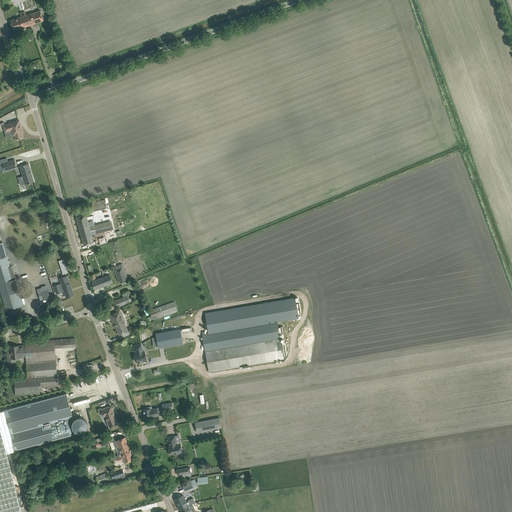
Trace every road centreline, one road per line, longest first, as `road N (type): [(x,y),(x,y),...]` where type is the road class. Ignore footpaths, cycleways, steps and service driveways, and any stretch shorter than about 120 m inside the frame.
road 1 (unclassified): [(31,100),(304,0)]
road 2 (unclassified): [(92,310),(31,100)]
road 3 (unclassified): [(171,511),(92,310)]
